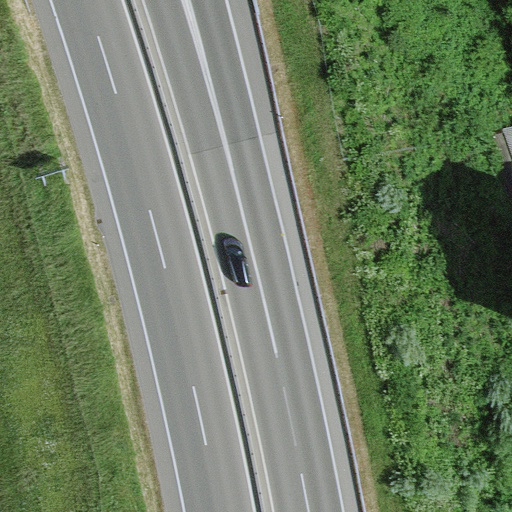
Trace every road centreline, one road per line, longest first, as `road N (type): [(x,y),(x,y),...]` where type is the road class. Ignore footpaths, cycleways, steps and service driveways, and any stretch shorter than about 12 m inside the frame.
road 1 (trunk): [(83,0),(154,232),(217,511)]
road 2 (trunk): [(310,511),(269,317),(185,0)]
